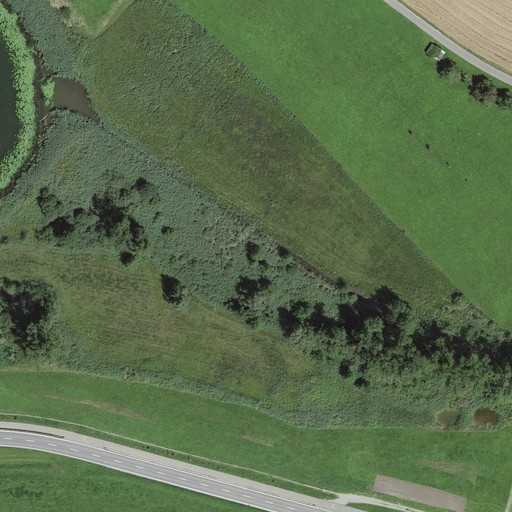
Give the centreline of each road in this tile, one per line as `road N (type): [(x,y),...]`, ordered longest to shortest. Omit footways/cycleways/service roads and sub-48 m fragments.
road 1 (secondary): [(299,511),(0,438)]
road 2 (residential): [(387,0),(511,82)]
